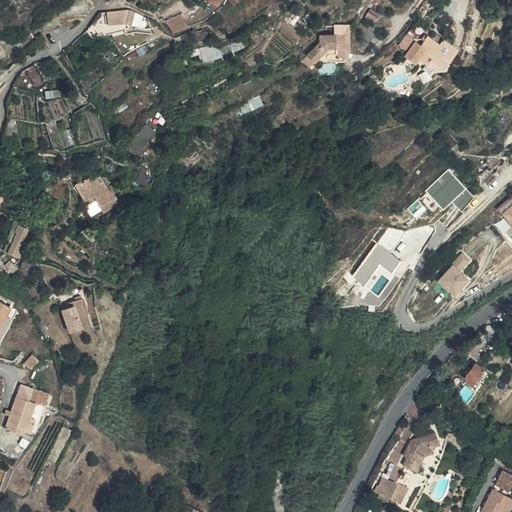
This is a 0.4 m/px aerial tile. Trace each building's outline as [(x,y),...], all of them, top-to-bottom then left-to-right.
[(85,0),(80,0),(58,4),(61,20),(88,15),(85,0)] [(124,21),(124,10),(105,11),(106,23),(124,21)] [(124,10),(124,21),(129,22),(135,12),(124,10)] [(166,26),(182,13),(182,11),(162,23),(166,26)] [(188,23),(182,13),(166,26),(174,32),(188,23)] [(322,39),(309,53),(316,60),(324,51),(332,51),(345,41),(345,40),(346,31),(322,31),(322,39)] [(410,49),(413,37),(405,34),(401,46),(410,49)] [(449,64),(459,50),(445,40),(441,44),(429,36),(422,46),(415,41),(406,55),(415,62),(419,58),(424,63),(427,59),(437,64),(441,59),(449,64)] [(244,47),(240,39),(228,46),(232,54),(244,47)] [(345,45),(345,40),(345,41),(332,51),(341,51),(348,54),(352,48),(345,45)] [(218,58),(215,51),(192,64),(194,69),(202,66),(204,71),(216,65),(214,60),(218,58)] [(331,52),(332,51),(324,51),(316,60),(331,52)] [(331,52),(316,60),(346,60),(348,54),(341,51),(332,51),(331,52)] [(316,60),(309,53),(304,58),(309,64),(316,60)] [(441,59),(437,64),(445,70),(449,64),(441,59)] [(188,76),(185,67),(174,73),(178,81),(188,76)] [(30,70),(37,82),(41,80),(35,68),(30,70)] [(37,82),(30,70),(26,73),(31,85),(37,82)] [(158,132),(148,124),(128,151),(139,159),(158,132)] [(502,171),(507,164),(495,162),(493,169),(502,171)] [(119,201),(112,189),(117,187),(105,168),(77,184),(85,199),(88,197),(91,203),(96,200),(103,211),(119,201)] [(463,210),(475,196),(450,170),(428,190),(445,209),(454,200),(463,210)] [(511,197),(500,208),(511,222),(511,197)] [(21,258),(31,228),(19,224),(9,253),(21,258)] [(379,242),(354,275),(366,284),(382,263),(394,271),(403,259),(379,242)] [(463,253),(438,280),(456,296),(471,279),(461,270),(471,260),(463,253)] [(0,300),(0,330),(12,307),(0,300)] [(66,311),(72,323),(79,321),(76,307),(66,311)] [(79,321),(72,323),(74,327),(84,323),(77,307),(76,307),(79,321)] [(61,324),(70,320),(66,311),(57,315),(61,324)] [(31,354),(24,363),(33,370),(40,360),(31,354)] [(471,394),(483,380),(473,372),(461,386),(471,394)] [(483,380),(471,394),(474,396),(486,383),(483,380)] [(23,428),(30,431),(32,432),(35,424),(38,424),(46,407),(49,398),(35,389),(23,384),(6,426),(21,431),(23,428)] [(410,445),(408,449),(413,451),(409,460),(421,465),(424,457),(435,452),(433,446),(441,443),(436,430),(426,435),(413,441),(410,445)] [(404,458),(409,460),(413,451),(408,449),(404,458)] [(418,472),(421,465),(409,460),(406,467),(418,472)] [(511,473),(504,470),(497,484),(511,490),(511,487),(511,473)] [(397,483),(384,476),(377,488),(381,491),(379,495),(388,499),(397,483)] [(402,502),(409,488),(400,484),(394,498),(402,502)] [(505,511),(509,506),(504,504),(509,496),(495,489),(483,511),(505,511)]
